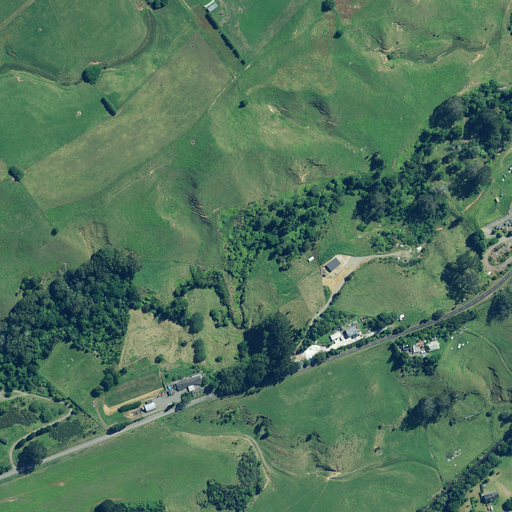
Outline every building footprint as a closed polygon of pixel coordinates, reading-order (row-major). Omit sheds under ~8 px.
[(219,6),(216,2),(208,8),(210,12),(219,6)] [(359,333),(356,326),(346,331),(349,337),(359,333)] [(335,332),(334,333),(334,334),(331,335),(333,340),(342,336),(340,331),(336,333),(335,332)] [(424,346),(423,340),(415,341),(416,343),(412,344),(414,353),(421,351),(420,347),(424,346)] [(431,343),(427,345),(429,352),(440,348),(438,341),(435,342),(435,341),(431,343)] [(202,383),(200,375),(187,379),(182,380),(182,381),(174,384),(176,389),(178,388),(179,391),(184,389),(184,388),(189,387),(190,391),(195,390),(194,385),(197,384),(202,383)] [(160,384),(158,379),(143,385),(145,389),(160,384)] [(145,406),(143,403),(140,405),(143,411),(146,410),(147,412),(157,408),(153,399),(147,402),(148,404),(145,406)] [(172,405),(171,402),(158,406),(160,410),(172,405)] [(500,496),(499,492),(484,495),(486,503),(496,500),(496,497),(500,496)]
